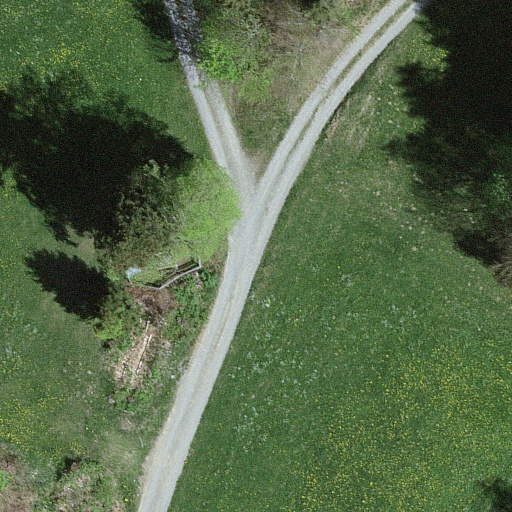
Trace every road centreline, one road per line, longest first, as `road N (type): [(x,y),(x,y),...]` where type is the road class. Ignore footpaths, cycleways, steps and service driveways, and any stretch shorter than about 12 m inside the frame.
road 1 (track): [(157,511),(249,239),(314,108),(413,0)]
road 2 (track): [(249,239),(177,0)]
